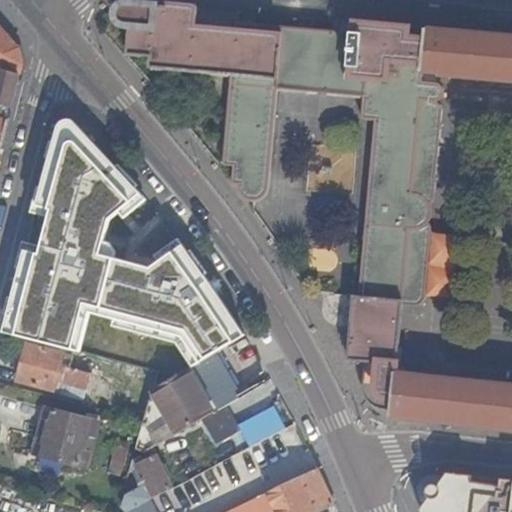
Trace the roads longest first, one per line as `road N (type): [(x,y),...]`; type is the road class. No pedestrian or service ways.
road 1 (primary): [(353,460),(274,304),(217,221),(74,53)]
road 2 (residential): [(0,236),(43,77),(74,53)]
road 3 (residential): [(353,460),(396,447),(511,459)]
